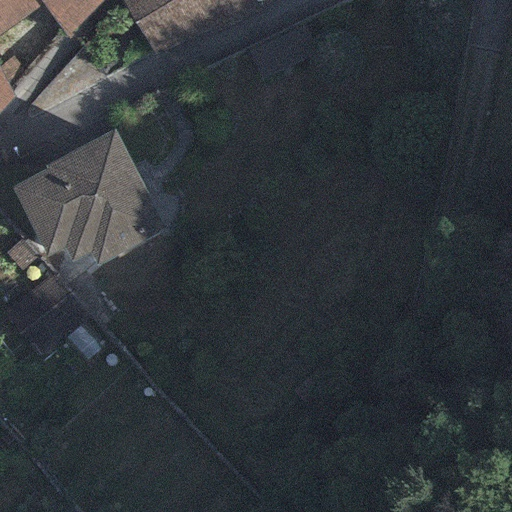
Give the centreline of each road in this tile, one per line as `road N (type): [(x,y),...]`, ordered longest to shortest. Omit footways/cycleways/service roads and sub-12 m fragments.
road 1 (track): [(333,511),(454,205),(489,0)]
road 2 (residential): [(310,0),(0,148)]
